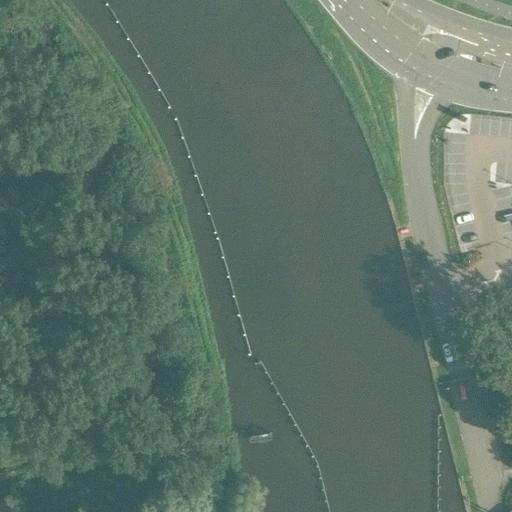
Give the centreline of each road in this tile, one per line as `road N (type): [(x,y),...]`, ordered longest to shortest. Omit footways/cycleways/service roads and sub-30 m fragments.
road 1 (unclassified): [(493,511),(421,179)]
road 2 (unclassified): [(421,179),(423,146),(454,95),(507,77)]
road 3 (unclassified): [(428,58),(406,100),(421,179)]
